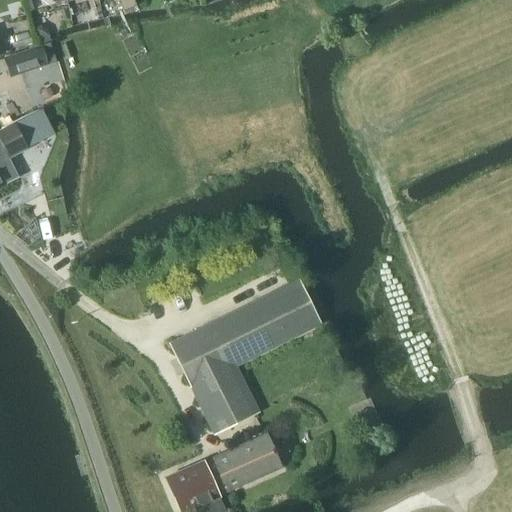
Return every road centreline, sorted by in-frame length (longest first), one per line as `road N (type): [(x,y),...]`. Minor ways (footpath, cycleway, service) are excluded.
road 1 (track): [(447,494),(476,476),(482,448),(383,180)]
road 2 (unclassified): [(119,511),(64,360),(0,250)]
